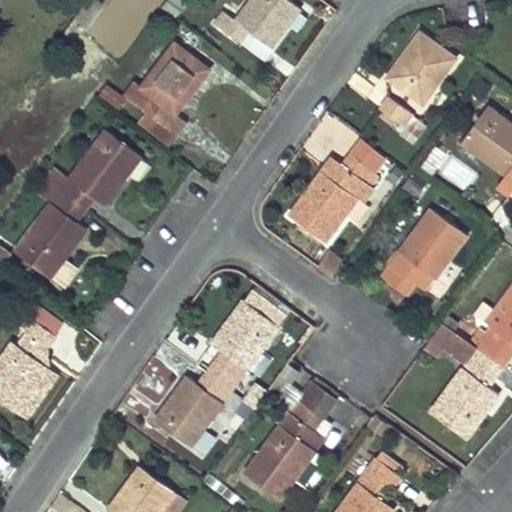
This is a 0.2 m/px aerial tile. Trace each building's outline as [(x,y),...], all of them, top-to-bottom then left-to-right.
[(93,0),(88,0),(75,18),(85,26),(101,5),(93,0)] [(224,15),(215,26),(239,43),(248,31),(271,47),(300,8),(288,0),(252,0),(236,23),(224,15)] [(421,33),(389,77),(424,103),(455,58),(421,33)] [(131,82),(123,94),(130,99),(148,111),(139,123),(167,145),(185,121),(174,112),(205,69),(172,44),(138,87),(131,82)] [(121,111),(130,99),(123,94),(107,83),(98,94),(121,111)] [(383,113),(380,116),(392,125),(395,119),(406,127),(414,115),(390,98),(381,110),(383,113)] [(511,189),(511,124),(487,106),(461,141),(507,174),(501,182),(511,189)] [(428,125),(414,115),(406,127),(402,132),(414,142),(428,125)] [(54,169),(45,182),(84,210),(93,198),(103,205),(138,156),(105,132),(70,178),(69,178),(68,179),(54,169)] [(352,132),(342,147),(351,154),(361,139),(352,132)] [(327,167),(290,217),(325,242),(357,199),(363,203),(372,190),(370,188),(378,177),(350,157),(343,167),(336,163),(330,170),(327,167)] [(405,174),(395,168),(388,179),(398,185),(405,174)] [(416,173),(406,185),(422,197),(432,184),(416,173)] [(84,210),(45,182),(36,194),(51,205),(14,255),(48,279),(50,278),(63,288),(76,270),(63,260),(85,230),(75,223),(84,210)] [(151,203),(140,195),(135,202),(146,210),(151,203)] [(382,279),(389,284),(404,295),(406,298),(414,287),(420,290),(429,278),(434,281),(467,237),(432,212),(382,279)] [(0,248),(0,271),(1,272),(7,264),(12,257),(0,248)] [(404,295),(389,284),(381,295),(395,306),(404,295)] [(498,331),(481,351),(505,369),(511,360),(511,357),(511,358),(511,357),(511,287),(486,323),(498,331)] [(18,324),(24,329),(33,317),(55,332),(63,323),(34,302),(18,324)] [(204,430),(225,402),(232,393),(239,384),(251,367),(279,329),(244,304),(211,348),(222,355),(198,387),(188,379),(155,424),(190,449),(193,445),(204,430)] [(33,317),(24,329),(28,332),(47,345),(55,332),(33,317)] [(432,339),(469,367),(481,351),(444,324),(432,339)] [(28,332),(19,344),(49,366),(47,345),(28,332)] [(0,362),(0,398),(17,411),(49,366),(19,344),(15,342),(0,362)] [(481,351),(469,367),(433,415),(467,440),(501,396),(489,388),(495,380),(497,381),(505,369),(481,351)] [(49,366),(17,411),(27,418),(60,374),(49,366)] [(237,396),(232,393),(225,402),(230,407),(237,396)] [(298,403),(245,476),(279,500),(324,438),(314,431),(323,420),(298,403)] [(213,435),(204,430),(193,445),(202,451),(213,435)] [(362,466),(369,471),(378,460),(372,455),(362,466)] [(378,460),(369,471),(338,511),(392,511),(395,510),(377,496),(386,484),(393,490),(402,478),(378,460)] [(163,511),(165,511),(175,496),(176,495),(142,468),(109,511),(163,511)] [(175,496),(165,511),(181,511),(187,505),(175,496)]
